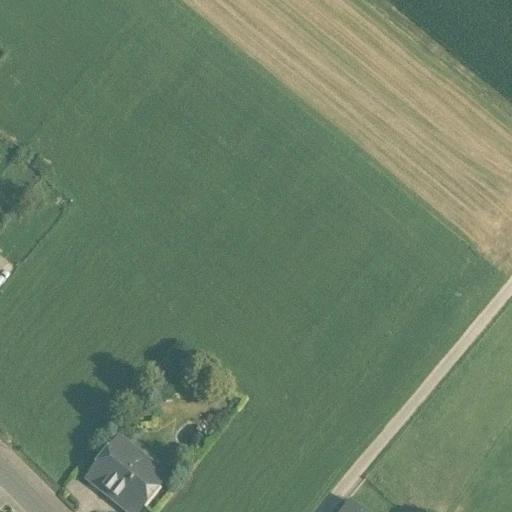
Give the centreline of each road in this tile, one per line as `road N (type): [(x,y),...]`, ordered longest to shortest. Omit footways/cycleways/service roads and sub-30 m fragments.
road 1 (track): [(511,289),(325,511)]
road 2 (track): [(375,0),(511,113)]
